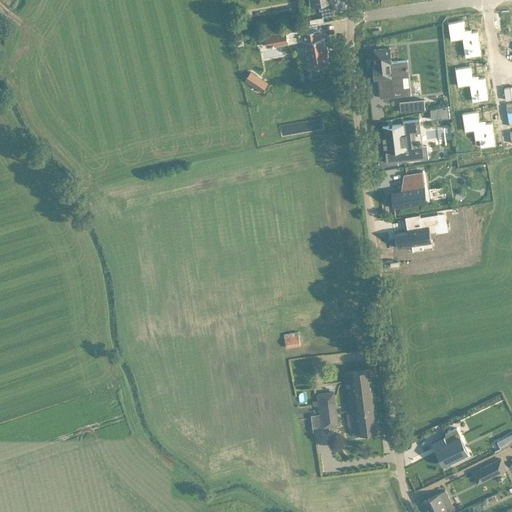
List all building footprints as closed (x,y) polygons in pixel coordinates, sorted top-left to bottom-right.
[(464,19),(448,23),(451,40),(456,39),(463,38),(466,57),(481,54),(478,31),(472,31),(471,28),(465,29),(464,19)] [(320,29),(302,32),(303,32),(304,40),(303,41),(308,66),(308,67),(312,66),(313,74),(325,72),(323,64),(329,63),(328,54),(329,54),(327,46),(326,46),(325,37),(321,37),(320,29)] [(287,31),(266,34),(268,46),(290,42),(287,31)] [(376,64),(374,65),(375,78),(378,78),(390,77),(392,95),(392,96),(404,95),(404,94),(402,76),(409,75),(407,61),(408,61),(408,60),(392,62),(390,48),(374,49),(376,64)] [(471,65),(455,68),(458,86),(470,84),(473,101),(488,99),(485,77),(479,78),(479,74),(473,75),(471,65)] [(250,71),(245,80),(252,85),(258,76),(250,71)] [(424,99),(400,101),(401,111),(425,109),(424,99)] [(448,105),(430,110),(431,120),(450,117),(448,105)] [(478,110),(462,113),(465,131),(470,130),(474,129),(475,139),(479,139),(481,147),(496,144),(492,121),(486,122),(486,119),(480,120),(478,110)] [(407,147),(405,132),(420,130),(419,121),(420,121),(420,119),(403,121),(404,124),(382,126),(384,136),(383,136),(384,147),(388,146),(388,151),(397,149),(399,161),(429,158),(428,156),(427,156),(426,145),(407,147)] [(401,189),(391,191),(394,208),(418,204),(417,197),(424,195),(423,187),(424,187),(422,181),(424,181),(423,171),(423,170),(404,174),(403,175),(404,175),(406,190),(402,191),(401,189)] [(408,231),(396,233),(398,247),(413,245),(414,249),(413,249),(413,250),(424,249),(423,243),(432,242),(430,231),(429,225),(439,224),(437,213),(419,216),(421,226),(407,228),(408,231)] [(284,337),(286,349),(301,346),(299,335),(284,337)] [(350,405),(350,412),(360,411),(375,409),(370,369),(344,372),(345,382),(353,381),(356,405),(350,405)] [(334,392),(317,394),(319,413),(336,411),(334,392)] [(360,411),(350,412),(353,435),(377,432),(375,409),(360,411)] [(336,411),(319,413),(321,427),(338,425),(336,411)] [(446,435),(432,442),(433,443),(435,441),(440,452),(439,452),(441,456),(445,465),(468,454),(463,445),(456,429),(457,429),(457,428),(445,433),(446,435)] [(485,480),(506,469),(501,458),(479,469),(485,480)] [(456,511),(455,509),(450,499),(445,490),(422,501),(427,511),(456,511)]
